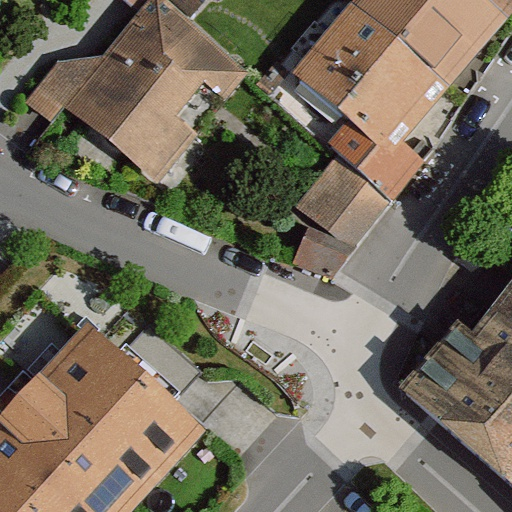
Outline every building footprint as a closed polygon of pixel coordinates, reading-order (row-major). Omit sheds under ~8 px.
[(128,0),(143,12),(152,0),(128,0)] [(511,0),(376,0),(306,82),(357,131),(340,150),(350,158),(306,212),(354,254),(424,170),(398,151),(511,15),(511,0)] [(65,71),(36,107),(55,127),(69,111),(161,185),(250,80),(164,2),(112,66),(65,71)] [(354,254),(317,238),(305,267),(342,282),(354,254)] [(511,306),(477,350),(463,338),(410,398),(511,489),(511,306)] [(86,326),(0,425),(0,511),(129,511),(204,429),(86,326)]
